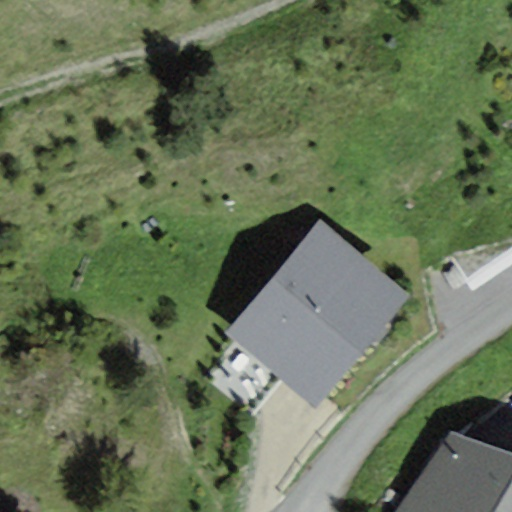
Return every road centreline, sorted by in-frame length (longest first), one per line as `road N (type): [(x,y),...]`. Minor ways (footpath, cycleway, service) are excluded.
road 1 (track): [(285,0),(0,93)]
road 2 (residential): [(511,310),(447,352),(319,474)]
